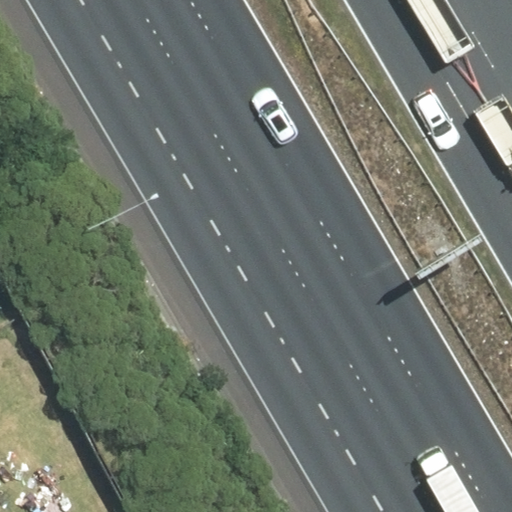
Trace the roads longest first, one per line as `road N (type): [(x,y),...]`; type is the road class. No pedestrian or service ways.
road 1 (motorway): [(493,511),(193,0)]
road 2 (motorway): [(403,0),(511,184)]
